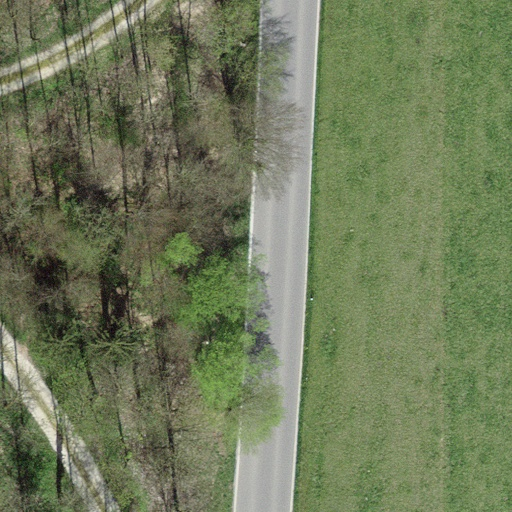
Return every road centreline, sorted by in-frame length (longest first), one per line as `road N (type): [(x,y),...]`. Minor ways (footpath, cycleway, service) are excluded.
road 1 (tertiary): [(287,0),(256,511)]
road 2 (track): [(101,511),(0,356)]
road 3 (track): [(0,80),(62,60),(140,0)]
